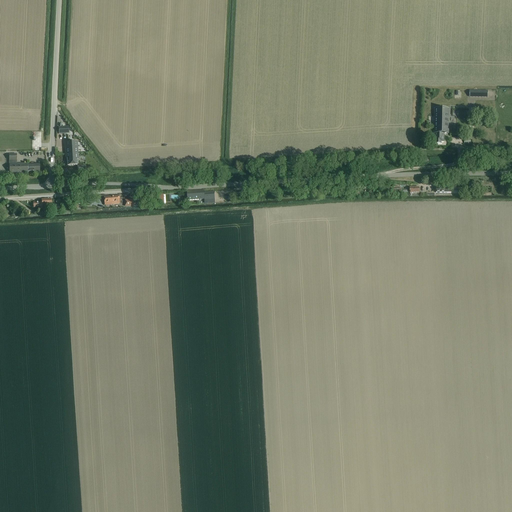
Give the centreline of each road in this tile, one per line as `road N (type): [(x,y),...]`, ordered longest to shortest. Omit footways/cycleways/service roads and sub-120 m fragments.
road 1 (track): [(95,183),(511,161)]
road 2 (tertiary): [(153,189),(511,172)]
road 3 (unclassified): [(50,185),(58,0)]
road 4 (tertiary): [(0,198),(153,189)]
